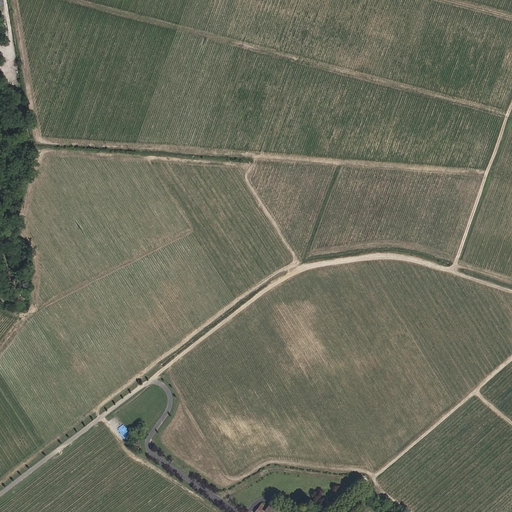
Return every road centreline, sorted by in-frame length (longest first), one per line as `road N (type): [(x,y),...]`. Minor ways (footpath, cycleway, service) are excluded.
road 1 (track): [(0,481),(295,262),(247,180),(257,154)]
road 2 (track): [(508,113),(69,0)]
road 3 (track): [(511,357),(375,474),(275,460),(231,477),(172,379)]
road 4 (track): [(141,385),(257,294),(313,264),(414,258),(511,290)]
road 5 (track): [(257,154),(39,137),(15,0)]
road 6 (track): [(0,349),(36,306),(193,228),(239,299)]
road 7 (track): [(149,157),(40,151),(23,219),(33,240),(36,306)]
road 8 (track): [(487,171),(257,154)]
road 9 (track): [(193,228),(149,157),(230,163),(246,172)]
road 10 (track): [(99,405),(130,454),(221,511)]
